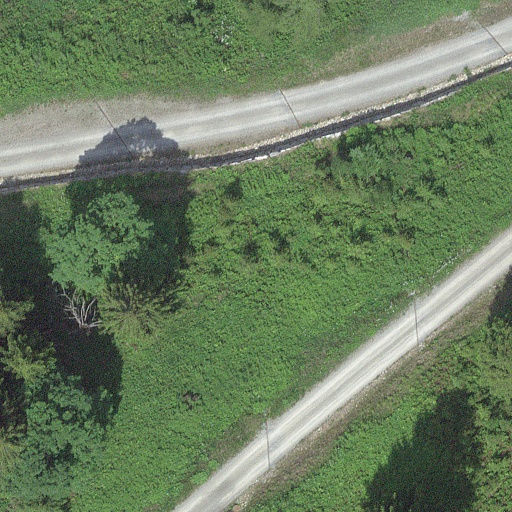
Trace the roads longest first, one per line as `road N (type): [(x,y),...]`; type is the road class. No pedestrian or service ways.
road 1 (track): [(0,159),(323,98),(511,39)]
road 2 (track): [(511,235),(210,511)]
